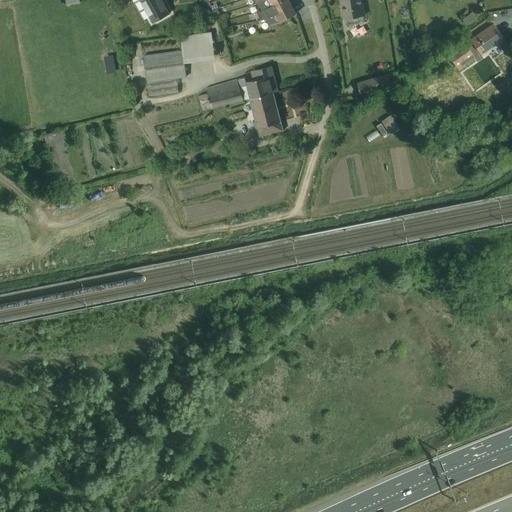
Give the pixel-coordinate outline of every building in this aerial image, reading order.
[(156,24),(169,18),(159,0),(136,0),(144,16),(150,13),(156,24)] [(260,12),(282,0),(263,0),(256,4),(260,12)] [(261,20),(265,18),(271,16),(292,6),(288,0),(282,0),(260,12),(257,13),(261,20)] [(341,0),(345,18),(365,15),(362,0),(341,0)] [(280,22),(296,14),(292,6),(271,16),(265,18),(269,24),(280,22)] [(217,8),(212,10),(215,17),(220,15),(217,8)] [(473,12),(462,20),(467,25),(477,17),(473,12)] [(228,13),(220,15),(215,17),(216,18),(218,23),(226,21),(225,18),(229,17),(228,13)] [(223,34),(216,18),(210,20),(213,32),(215,40),(221,38),(220,34),(223,34)] [(228,28),(226,21),(218,23),(221,30),(228,28)] [(465,42),(448,54),(459,69),(475,58),(478,62),(483,58),(481,55),(505,40),(493,24),(471,39),(473,43),(468,47),(465,42)] [(182,50),(143,55),(149,96),(178,92),(177,78),(187,77),(184,63),(215,58),(215,54),(221,53),(219,45),(214,46),(212,31),(181,35),(182,50)] [(431,52),(428,45),(421,47),(423,55),(431,52)] [(203,110),(249,99),(273,92),(278,91),(271,67),(251,72),(253,80),(247,81),(245,76),(206,88),(207,93),(198,95),(203,110)] [(401,83),(397,72),(389,75),(389,74),(358,83),(362,98),(385,90),(385,89),(401,83)] [(398,93),(396,88),(386,95),(388,100),(389,99),(391,101),(397,98),(395,95),(398,93)] [(259,136),(283,130),(273,92),(249,99),(259,136)] [(245,111),(231,115),(232,120),(246,116),(245,111)] [(391,112),(376,123),(384,135),(400,124),(391,112)] [(366,133),(370,139),(381,132),(377,126),(366,133)] [(71,183),(74,182),(62,129),(43,134),(57,187),(66,184),(67,188),(72,187),(71,183)] [(357,137),(351,129),(338,139),(344,147),(357,137)] [(339,179),(338,170),(330,172),(331,180),(339,179)]
